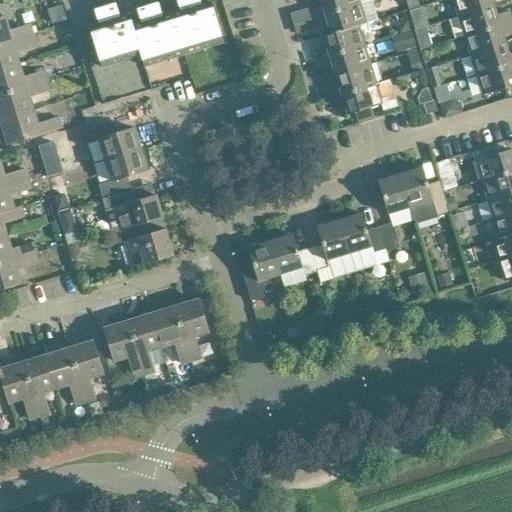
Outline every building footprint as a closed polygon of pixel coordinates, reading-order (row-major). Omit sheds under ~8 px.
[(145,66),(129,15),(120,18),(114,0),(108,0),(93,5),(99,24),(89,27),(101,67),(141,55),(144,67),(145,66)] [(184,55),(171,15),(163,17),(157,0),(149,0),(135,4),(141,24),(133,26),(129,15),(145,66),(184,55)] [(171,15),(184,55),(223,42),(211,2),(201,5),(199,0),(176,0),(180,12),(171,15)] [(312,18),(359,4),(357,0),(320,0),(322,4),(309,8),(312,18)] [(331,33),(358,26),(377,20),(371,0),(359,4),(312,18),(315,29),(328,25),(331,33)] [(453,0),(458,16),(493,6),(491,0),(453,0)] [(0,34),(30,26),(30,25),(9,32),(5,18),(11,17),(7,4),(0,6),(0,34)] [(454,39),(511,21),(509,11),(496,15),(493,6),(458,16),(459,18),(448,21),(454,39)] [(407,21),(401,23),(398,28),(400,34),(410,31),(407,21)] [(470,55),(505,45),(503,36),(511,33),(511,21),(454,39),(454,40),(465,36),(470,55)] [(0,62),(17,58),(15,50),(36,44),(30,26),(0,34),(0,62)] [(317,59),(364,45),(358,26),(331,33),(323,36),(326,46),(314,49),(317,59)] [(416,48),(411,32),(391,38),(396,54),(416,48)] [(429,33),(418,37),(422,49),(433,46),(429,33)] [(335,75),(370,64),(364,45),(317,59),(320,70),(332,67),(335,75)] [(476,75),(511,64),(511,53),(508,54),(505,45),(470,55),(476,75)] [(407,53),(413,73),(422,71),(416,50),(407,53)] [(0,90),(46,77),(44,72),(23,78),(17,58),(0,62),(0,90)] [(390,79),(376,83),(370,64),(335,75),(338,85),(325,89),(328,99),(390,79)] [(511,64),(476,75),(483,96),(511,86),(511,64)] [(426,72),(432,89),(434,89),(442,86),(436,68),(426,72)] [(0,117),(0,118),(33,108),(29,97),(50,90),(46,77),(0,90),(0,117)] [(390,79),(328,99),(332,109),(344,106),(347,115),(355,113),(358,124),(374,119),(371,108),(381,105),(383,110),(398,106),(390,79)] [(445,85),(442,86),(434,89),(438,103),(450,100),(445,85)] [(434,100),(423,104),(426,115),(437,112),(434,100)] [(126,101),(106,108),(109,117),(129,111),(126,101)] [(33,108),(0,118),(5,134),(0,136),(0,137),(3,146),(62,128),(59,118),(38,124),(33,108)] [(105,161),(141,150),(135,128),(110,136),(107,126),(111,124),(111,123),(82,132),(86,144),(98,140),(105,161)] [(141,150),(105,161),(111,181),(98,185),(102,197),(131,188),(130,187),(126,188),(123,178),(148,170),(141,150)] [(461,150),(449,154),(457,183),(470,179),(461,150)] [(482,181),(511,171),(511,154),(511,150),(476,161),(482,181)] [(0,188),(28,180),(25,170),(4,176),(0,162),(0,188)] [(449,212),(446,201),(440,181),(428,185),(422,168),(400,174),(410,208),(415,224),(450,214),(449,212)] [(488,201),(511,193),(511,171),(482,181),(488,201)] [(388,215),(410,208),(400,174),(378,181),(388,215)] [(0,213),(21,207),(21,206),(14,208),(10,195),(31,189),(28,180),(0,188),(0,213)] [(112,233),(143,224),(162,218),(155,195),(136,201),(133,190),(102,199),(112,233)] [(493,219),(511,213),(511,193),(488,201),(493,219)] [(63,195),(53,198),(57,211),(67,208),(63,195)] [(446,201),(449,212),(456,210),(453,199),(446,201)] [(0,238),(7,236),(3,223),(24,217),(21,207),(0,213),(0,238)] [(71,209),(58,213),(61,224),(75,220),(71,209)] [(500,239),(511,235),(511,213),(493,219),(500,239),(492,241),(500,239)] [(386,251),(379,227),(366,231),(361,214),(338,221),(354,273),(376,266),(373,255),(386,251)] [(333,279),(354,273),(338,221),(316,227),(322,245),(309,249),(316,272),(330,268),(333,279)] [(379,227),(386,251),(399,247),(391,223),(379,227)] [(143,224),(112,233),(116,245),(124,242),(132,269),(174,256),(166,229),(146,235),(143,224)] [(78,231),(65,235),(68,247),(82,243),(78,231)] [(316,272),(309,249),(298,252),(292,235),(270,242),(280,275),(284,288),(306,281),(304,276),(316,272)] [(498,262),(511,257),(511,235),(500,239),(492,241),(498,262)] [(0,263),(35,253),(33,244),(11,250),(7,236),(0,238),(0,263)] [(268,279),(280,275),(270,242),(248,248),(248,251),(236,255),(251,301),(265,297),(265,295),(270,284),(268,279)] [(35,253),(0,263),(0,289),(22,283),(17,269),(38,263),(35,253)] [(511,257),(498,262),(504,281),(511,278),(511,257)] [(172,302),(191,361),(200,358),(194,337),(208,333),(198,300),(184,304),(182,299),(172,302)] [(181,364),(191,361),(172,302),(163,305),(165,310),(151,314),(161,347),(175,343),(181,364)] [(161,347),(151,314),(137,319),(136,313),(126,316),(144,375),(154,373),(147,352),(161,347)] [(135,378),(144,375),(126,316),(117,319),(118,324),(104,329),(114,362),(129,357),(135,378)] [(67,344),(85,403),(95,400),(88,379),(103,374),(92,341),(78,347),(77,341),(67,344)] [(76,406),(85,403),(67,344),(58,347),(60,352),(46,357),(56,389),(70,385),(76,406)] [(56,389),(46,357),(32,361),(30,355),(21,358),(39,417),(49,414),(42,393),(56,389)] [(30,420),(39,417),(21,358),(12,361),(13,367),(0,369),(0,370),(4,387),(9,403),(23,399),(30,420)] [(172,383),(160,387),(163,396),(175,393),(172,383)] [(17,430),(7,433),(10,443),(21,440),(17,430)]
